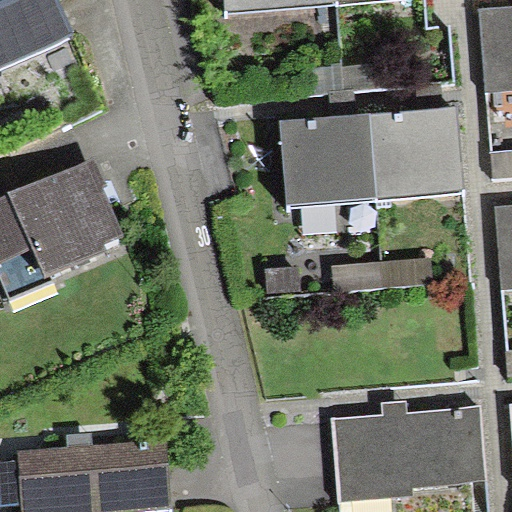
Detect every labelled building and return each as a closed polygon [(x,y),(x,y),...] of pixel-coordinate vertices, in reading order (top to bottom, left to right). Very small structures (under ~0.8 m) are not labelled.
[(0,0),(0,76),(74,45),(55,0),(0,0)] [(338,11),(337,0),(224,0),(226,19),(338,11)] [(337,0),(338,11),(424,5),(423,0),(337,0)] [(511,8),(478,11),(484,96),(511,93),(511,8)] [(351,62),(357,95),(390,89),(384,56),(351,62)] [(413,120),(371,123),(377,207),(464,200),(457,116),(413,120)] [(327,126),(280,130),(287,214),(377,207),(371,123),(327,126)] [(107,195),(94,166),(0,206),(0,271),(32,258),(45,288),(109,260),(106,253),(124,245),(103,197),(107,195)] [(511,212),(495,214),(500,299),(511,297),(511,212)] [(382,408),(383,420),(398,419),(407,418),(406,406),(382,408)] [(481,411),(407,418),(398,419),(383,420),(333,424),(340,507),(416,500),(415,491),(486,485),(481,411)] [(67,438),(68,453),(81,452),(94,451),(93,436),(67,438)] [(68,453),(19,456),(20,464),(23,510),(23,511),(172,511),(168,446),(94,451),(81,452),(68,453)] [(0,511),(23,510),(20,464),(0,465),(0,511)]
